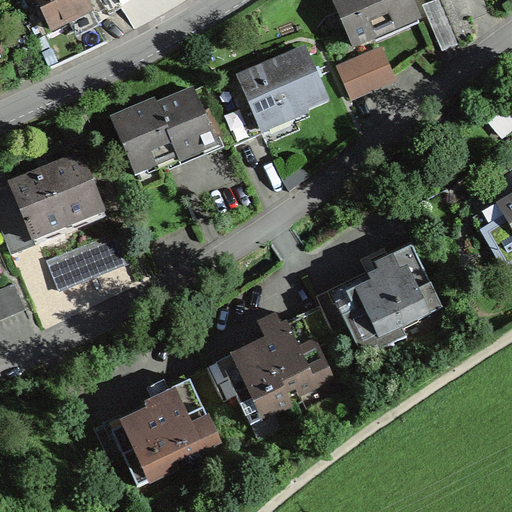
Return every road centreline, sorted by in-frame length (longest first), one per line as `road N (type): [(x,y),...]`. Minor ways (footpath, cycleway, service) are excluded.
road 1 (residential): [(511,30),(235,241),(0,364)]
road 2 (track): [(511,335),(421,391),(259,511)]
road 3 (tertiary): [(217,0),(111,64),(0,116)]
